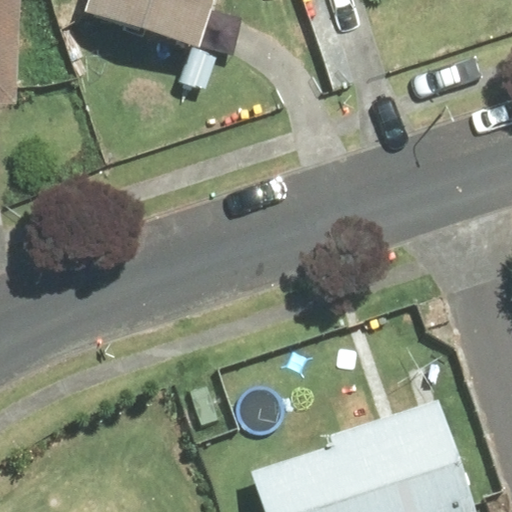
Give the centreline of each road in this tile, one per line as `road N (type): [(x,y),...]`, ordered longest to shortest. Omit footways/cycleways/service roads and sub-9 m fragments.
road 1 (residential): [(0,320),(35,298),(458,165)]
road 2 (residential): [(458,165),(511,335)]
